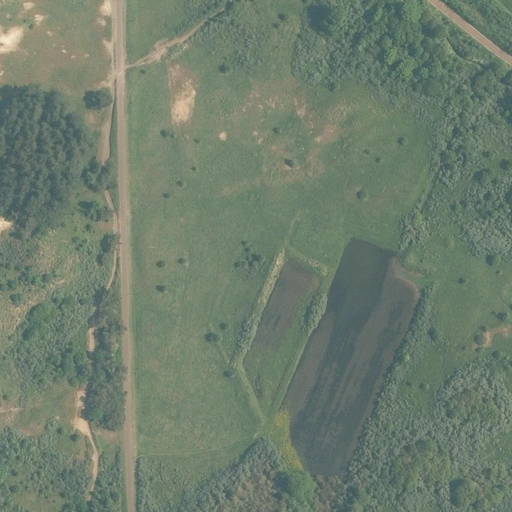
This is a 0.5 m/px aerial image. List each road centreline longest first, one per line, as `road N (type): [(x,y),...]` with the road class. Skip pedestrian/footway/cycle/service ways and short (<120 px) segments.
road 1 (unknown): [(228,0),(112,80),(104,177),(113,267),(92,318),(84,414),(97,456),(87,511)]
road 2 (unknown): [(511,88),(460,57),(427,16),(402,0)]
